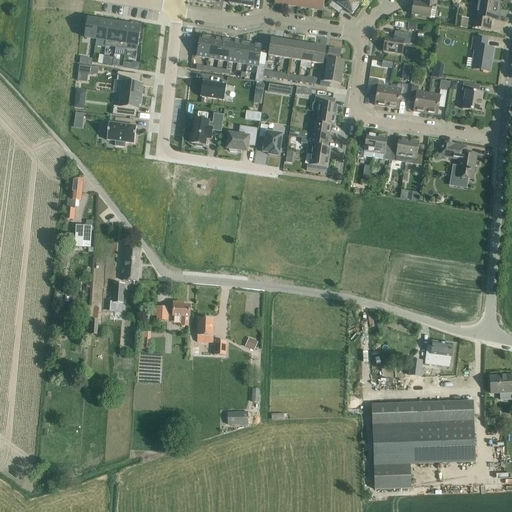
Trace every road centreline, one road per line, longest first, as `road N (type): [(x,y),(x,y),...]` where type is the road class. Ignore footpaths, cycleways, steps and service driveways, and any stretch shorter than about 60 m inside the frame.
road 1 (unclassified): [(41,119),(162,264),(189,276),(362,296),(492,335)]
road 2 (residential): [(274,174),(165,157),(178,10)]
road 3 (unclassified): [(492,335),(499,139)]
road 4 (residential): [(365,32),(178,10)]
road 5 (residential): [(499,139),(350,116)]
